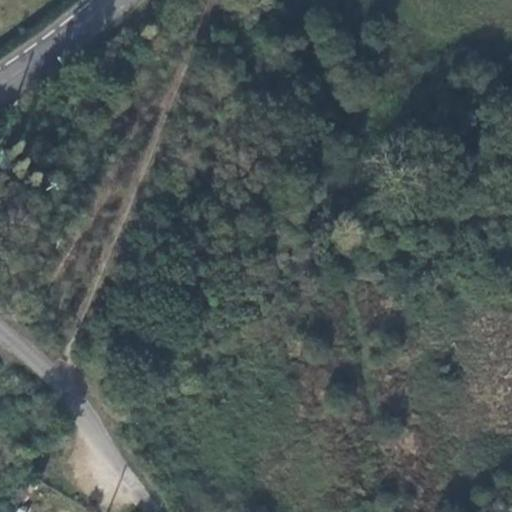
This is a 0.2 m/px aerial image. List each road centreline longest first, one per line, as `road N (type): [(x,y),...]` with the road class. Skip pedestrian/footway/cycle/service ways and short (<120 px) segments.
road 1 (unclassified): [(0,328),(65,378),(156,511)]
road 2 (secondary): [(105,0),(0,80)]
